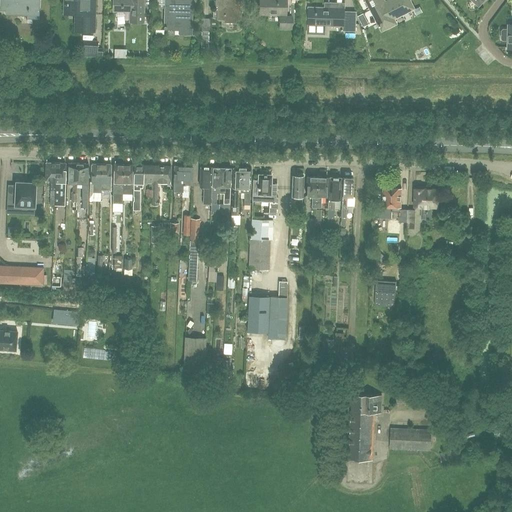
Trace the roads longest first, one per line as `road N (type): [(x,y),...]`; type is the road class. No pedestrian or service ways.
road 1 (residential): [(0,152),(511,170)]
road 2 (secondary): [(465,146),(0,135)]
road 3 (unknown): [(365,161),(347,390)]
